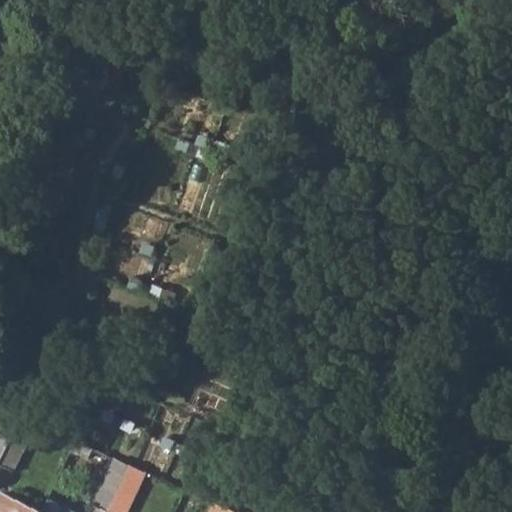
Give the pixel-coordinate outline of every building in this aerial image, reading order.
[(0,427),(0,464),(24,418),(8,411),(0,427)] [(0,464),(14,473),(39,425),(24,418),(0,464)] [(96,506),(107,511),(110,511),(133,467),(119,460),(96,506)] [(110,511),(128,511),(149,474),(133,467),(110,511)] [(42,511),(4,493),(0,500),(0,510),(2,511),(42,511)]
